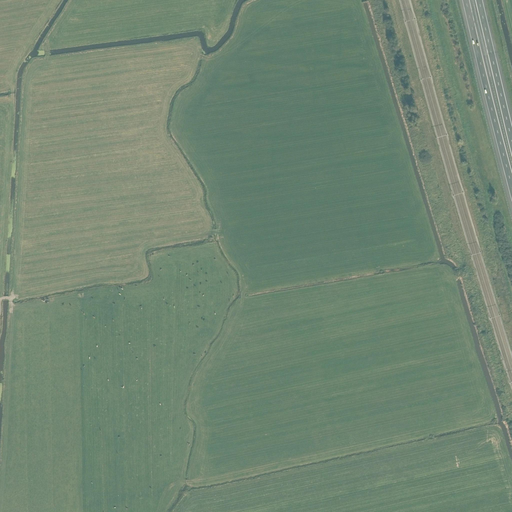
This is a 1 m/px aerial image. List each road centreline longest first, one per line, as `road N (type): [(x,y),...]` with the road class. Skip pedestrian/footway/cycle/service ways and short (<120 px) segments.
road 1 (motorway): [(466,0),(511,191)]
road 2 (motorway): [(511,138),(479,0)]
